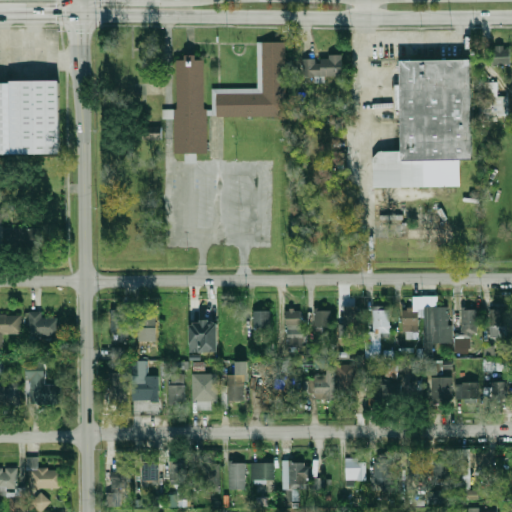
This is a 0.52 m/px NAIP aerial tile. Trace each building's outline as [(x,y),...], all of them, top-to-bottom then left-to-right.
[(213,107),(213,87),(257,87),(256,41),(263,41),(264,93),(217,94),(218,117),(208,117),(208,107),(213,107)] [(285,41),(287,116),(218,117),(217,94),(264,93),(263,41),(285,41)] [(510,64),(510,47),(489,47),(490,65),(510,64)] [(175,152),(175,118),(174,108),(179,108),(178,60),(187,59),(187,54),(197,54),(198,59),(204,59),(205,107),(208,107),(208,117),(208,152),(175,152)] [(303,76),(342,76),(342,57),(303,57),(303,76)] [(401,60),(472,60),(473,158),(462,159),(402,159),(402,152),(401,60)] [(0,83),(11,83),(11,80),(60,80),(60,154),(0,154),(0,83)] [(497,82),(481,82),(481,120),(498,120),(498,115),(508,114),(508,96),(497,96),(497,82)] [(174,108),(163,108),(163,118),(175,118),(174,108)] [(402,152),(380,152),(373,159),(374,188),(462,187),(462,159),(402,159),(402,152)] [(407,227),(407,240),(453,240),(453,227),(407,227)] [(0,228),(0,248),(45,247),(45,228),(0,228)] [(418,332),(418,307),(404,307),(404,332),(418,332)] [(424,307),(424,345),(451,345),(451,307),(424,307)] [(390,333),(390,309),(373,309),(373,333),(390,333)] [(462,335),(478,335),(478,309),(462,309),(462,335)] [(111,333),(118,333),(118,342),(127,342),(127,310),(111,310),(111,333)] [(141,341),(141,310),(157,310),(157,341),(141,341)] [(286,327),(302,327),(302,310),(286,310),(286,327)] [(331,328),(331,310),(314,310),(314,328),(331,328)] [(360,327),(360,310),(345,310),(345,327),(360,327)] [(508,337),(508,310),(490,310),(490,337),(508,337)] [(270,328),(270,311),(253,311),(253,328),(270,328)] [(21,314),(0,314),(0,334),(21,334),(21,314)] [(29,336),(60,336),(60,315),(29,315),(29,336)] [(190,321),(190,352),(218,352),(218,321),(190,321)] [(122,360),(122,347),(111,347),(111,360),(122,360)] [(498,370),(510,370),(510,359),(497,359),(498,370)] [(135,400),(135,361),(148,361),(148,375),(161,376),(160,400),(135,400)] [(169,374),(169,405),(186,405),(186,361),(161,361),(161,374),(169,374)] [(61,403),(61,384),(44,384),(44,362),(26,362),(27,403),(61,403)] [(340,395),(340,365),(358,365),(358,395),(340,395)] [(316,372),(315,400),(333,400),(334,372),(316,372)] [(213,410),(215,374),(201,374),(201,382),(197,382),(196,409),(213,410)] [(227,402),(245,402),(245,377),(227,377),(227,402)] [(431,400),(453,400),(453,377),(431,377),(431,400)] [(313,392),(313,379),(303,379),(303,392),(313,392)] [(20,382),(0,382),(0,402),(20,402),(20,382)] [(457,399),(479,398),(479,382),(456,383),(457,399)] [(492,398),(508,398),(508,382),(492,382),(492,398)] [(370,405),(404,405),(404,384),(370,384),(370,405)] [(111,404),(124,403),(122,385),(109,386),(111,404)] [(457,448),(457,498),(471,498),(471,448),(457,448)] [(63,487),(62,469),(38,470),(37,457),(29,457),(31,489),(63,487)] [(366,480),(366,458),(347,458),(347,480),(366,480)] [(188,459),(171,459),(171,484),(188,484),(188,459)] [(375,483),(382,483),(382,490),(391,490),(391,460),(375,460),(375,483)] [(450,461),(433,461),(433,483),(450,483),(450,461)] [(246,489),(246,462),(229,462),(229,489),(246,489)] [(289,489),(308,489),(308,462),(289,462),(289,489)] [(409,462),(409,474),(422,474),(422,462),(409,462)] [(143,481),(160,481),(160,463),(143,463),(143,481)] [(252,480),(275,480),(275,463),(252,463),(252,480)] [(198,464),(198,492),(220,492),(220,464),(198,464)] [(17,468),(0,468),(0,490),(17,490),(17,468)] [(130,488),(130,474),(111,474),(111,488),(130,488)] [(31,502),(41,511),(50,502),(41,492),(31,502)] [(106,492),(107,507),(120,506),(120,492),(106,492)] [(25,511),(25,495),(9,494),(8,511),(25,511)]
